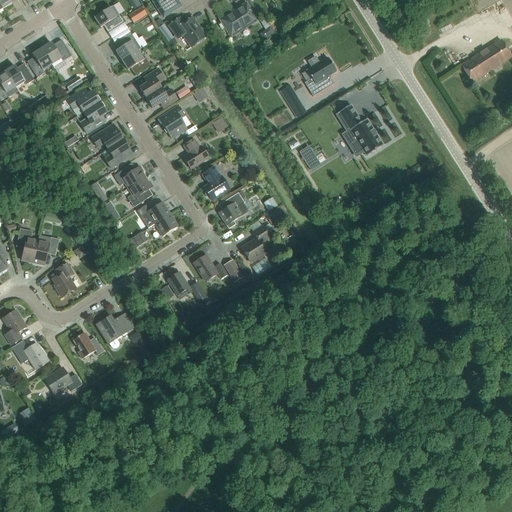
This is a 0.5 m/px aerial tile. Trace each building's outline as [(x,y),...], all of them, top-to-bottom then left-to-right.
[(0,0),(0,6),(2,9),(11,3),(9,0),(0,0)] [(161,0),(154,5),(163,18),(181,7),(176,0),(161,0)] [(220,21),(231,37),(257,21),(246,4),(220,21)] [(101,11),(93,16),(100,28),(104,26),(108,33),(124,23),(119,16),(116,17),(110,8),(102,13),(101,11)] [(141,8),(129,16),(134,23),(146,15),(141,8)] [(179,18),(168,26),(177,40),(182,36),(191,48),(205,38),(204,36),(205,35),(205,33),(203,29),(201,29),(200,30),(191,18),(183,24),(179,18)] [(173,39),(164,25),(158,29),(168,42),(173,39)] [(130,33),(115,42),(119,50),(115,52),(121,61),(137,51),(140,50),(134,41),(130,33)] [(471,83),(511,58),(501,41),(461,66),(471,83)] [(54,68),(70,57),(60,42),(53,47),(51,43),(41,49),(51,65),(54,70),(54,69),(54,68)] [(43,71),(51,65),(41,49),(32,55),(34,59),(27,63),(37,78),(44,74),(43,71)] [(137,51),(121,61),(127,71),(131,68),(136,75),(151,66),(146,58),(143,60),(137,51)] [(315,57),(307,62),(311,68),(306,71),(311,79),(304,84),(313,97),(331,86),(326,78),(336,72),(327,58),(319,63),(315,57)] [(5,72),(15,88),(24,83),(26,85),(33,81),(24,66),(17,70),(14,66),(5,72)] [(145,99),(161,89),(158,84),(164,80),(158,70),(147,77),(150,82),(139,89),(145,99)] [(6,94),(15,88),(5,72),(0,75),(0,101),(0,102),(8,97),(6,94)] [(66,85),(68,90),(83,83),(81,78),(66,85)] [(187,87),(176,92),(179,99),(190,94),(187,87)] [(83,114),(99,103),(92,92),(88,95),(84,89),(66,101),(73,111),(79,107),(83,114)] [(161,89),(145,99),(152,109),(163,102),(166,107),(177,100),(171,90),(164,94),(161,89)] [(200,104),(209,98),(202,89),(193,95),(200,104)] [(99,103),(83,114),(87,120),(80,124),(86,135),(105,123),(102,117),(106,114),(99,103)] [(350,106),(339,113),(339,114),(336,115),(344,127),(347,126),(350,130),(342,135),(349,146),(357,141),(366,157),(383,146),(366,120),(359,124),(356,119),(358,118),(350,106)] [(178,107),(158,119),(171,140),(187,130),(179,119),(184,116),(178,107)] [(222,121),(213,126),(218,137),(228,132),(222,121)] [(107,150),(123,140),(113,125),(91,139),(97,148),(103,144),(107,150)] [(123,140),(107,150),(111,156),(104,160),(110,170),(132,155),(123,140)] [(188,155),(183,158),(191,170),(208,159),(201,147),(199,148),(194,140),(183,147),(188,155)] [(311,177),(321,173),(312,151),(301,155),(311,177)] [(128,189),(145,178),(142,173),(143,173),(140,167),(130,174),(126,169),(114,177),(120,187),(125,184),(128,189)] [(203,188),(205,191),(205,192),(204,192),(204,193),(204,194),(204,195),(205,196),(205,197),(206,197),(207,198),(208,198),(209,198),(211,201),(229,190),(221,177),(220,178),(214,167),(202,175),(208,185),(203,188)] [(145,178),(128,189),(132,195),(127,198),(133,208),(146,200),(143,194),(153,188),(149,182),(148,183),(145,178)] [(248,212),(243,205),(244,204),(238,194),(227,200),(231,206),(218,214),(229,229),(235,225),(233,222),(248,212)] [(154,225),(170,215),(162,203),(150,210),(147,205),(137,212),(140,217),(147,213),(154,225)] [(271,226),(284,218),(278,209),(266,216),(271,226)] [(170,215),(154,225),(162,237),(178,227),(170,215)] [(257,239),(241,249),(250,263),(268,252),(262,243),(270,237),(263,227),(253,233),(257,239)] [(33,264),(37,242),(30,240),(32,232),(20,230),(16,248),(23,249),(21,261),(33,264)] [(141,233),(128,242),(133,250),(147,242),(141,233)] [(59,240),(45,237),(39,236),(37,242),(33,264),(44,266),(47,254),(55,256),(59,240)] [(0,273),(7,269),(3,262),(8,259),(0,245),(0,273)] [(219,264),(213,268),(206,256),(193,264),(205,283),(217,275),(220,280),(227,276),(219,264)] [(232,261),(223,266),(234,283),(243,278),(232,261)] [(55,289),(61,298),(76,289),(68,278),(73,275),(66,264),(55,271),(58,276),(52,280),(57,288),(55,289)] [(179,273),(167,281),(177,296),(180,301),(188,296),(185,291),(189,289),(179,273)] [(206,298),(197,283),(191,287),(196,295),(194,296),(199,303),(206,298)] [(15,311),(2,319),(10,332),(4,336),(11,346),(22,339),(18,333),(26,328),(15,311)] [(110,317),(97,326),(108,344),(109,344),(112,349),(115,349),(118,348),(119,344),(116,339),(133,328),(124,315),(113,322),(110,317)] [(78,353),(82,360),(95,352),(98,356),(103,353),(97,342),(91,346),(84,334),(76,338),(77,339),(73,342),(79,352),(78,353)] [(11,349),(21,365),(29,360),(35,371),(48,363),(36,344),(28,349),(23,341),(11,349)] [(66,385),(71,392),(81,385),(75,375),(69,379),(63,369),(45,381),(53,394),(66,385)]
